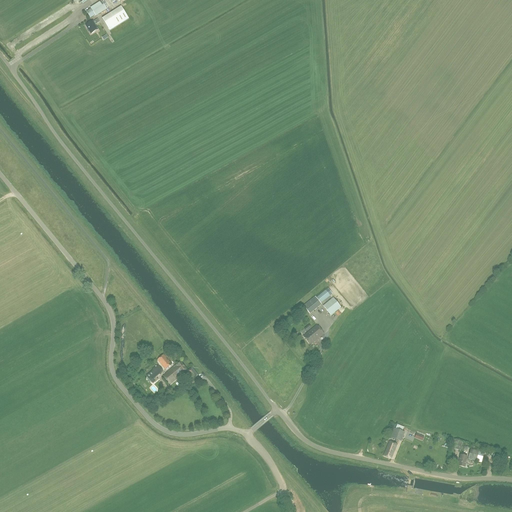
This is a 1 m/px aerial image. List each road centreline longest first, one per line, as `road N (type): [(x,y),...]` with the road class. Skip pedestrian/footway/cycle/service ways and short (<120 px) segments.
road 1 (unclassified): [(276,410),(0,54)]
road 2 (unclassified): [(247,434),(181,434),(150,421),(115,376),(103,298),(0,174)]
road 3 (unclassified): [(276,410),(308,442),(337,453),(453,477),(511,479)]
